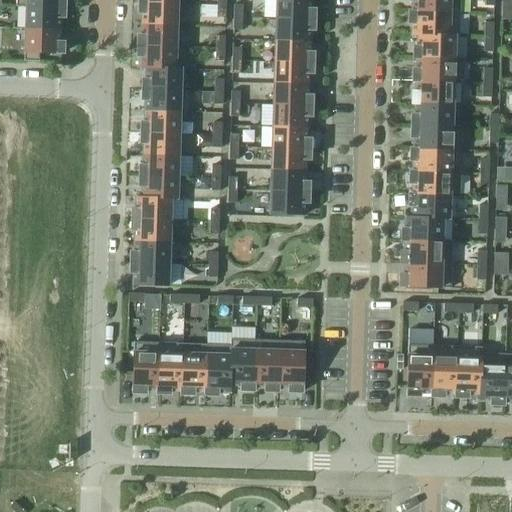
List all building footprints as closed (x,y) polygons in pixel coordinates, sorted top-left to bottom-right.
[(275,0),(275,19),(314,20),(314,10),(311,10),(311,0),(275,0)] [(408,12),(459,14),(459,0),(408,0),(411,1),(411,12),(408,12)] [(176,26),(177,4),(138,3),(138,13),(141,13),(140,24),(176,26)] [(216,18),(225,18),(225,6),(216,5),(216,18)] [(233,18),(242,18),(242,5),(233,5),(233,18)] [(16,6),(16,7),(25,7),(25,29),(60,30),(61,17),(64,17),(64,7),(16,6)] [(511,6),(501,6),(501,20),(511,19),(511,6)] [(459,14),(408,12),(408,23),(411,23),(411,35),(458,37),(459,14)] [(232,30),(233,30),(241,30),(242,18),(233,18),(232,30)] [(274,41),(310,42),(310,30),(313,30),(314,20),(275,19),(274,41)] [(493,23),(484,23),(483,37),(492,38),(493,23)] [(137,46),(175,47),(176,26),(140,24),(140,36),(137,36),(137,46)] [(63,43),(60,43),(60,30),(25,29),(24,61),(39,62),(39,53),(60,54),(60,53),(63,53),(63,43)] [(458,37),(411,35),(411,36),(415,36),(415,47),(413,47),(413,58),(416,58),(463,60),(463,59),(454,59),(454,37),(458,37)] [(215,49),(224,49),(224,36),(215,36),(215,49)] [(492,38),(483,37),(483,52),(492,52),(492,38)] [(312,63),(313,53),(310,53),(310,42),(274,41),(274,62),(312,63)] [(175,47),(137,46),(136,56),(139,56),(139,68),(181,69),(181,68),(175,68),(175,47)] [(231,61),(240,61),(241,48),(232,48),(231,61)] [(224,49),(215,49),(215,61),(223,61),(224,49)] [(412,81),(463,82),(463,60),(416,58),(416,70),(412,70),(412,81)] [(231,73),(240,74),(240,61),(231,61),(231,73)] [(309,85),(309,73),(312,73),(312,63),(274,62),(273,84),(309,85)] [(181,69),(139,68),(139,69),(145,69),(145,80),(142,80),(141,90),(180,91),(181,69)] [(482,83),(491,83),(491,69),(482,68),(482,83)] [(223,80),(222,80),(214,79),(214,92),(222,92),(223,80)] [(411,104),(452,105),(453,83),(463,83),(463,82),(412,81),(415,81),(414,92),(412,92),(411,104)] [(490,98),(491,83),(482,83),(481,98),(490,98)] [(311,107),(311,96),(308,96),(309,85),(273,84),(272,105),(311,107)] [(144,111),(179,113),(180,91),(141,90),(141,100),(144,100),(144,111)] [(230,104),(239,104),(239,91),(230,91),(230,104)] [(213,105),(222,105),(222,92),(214,92),(213,105)] [(230,116),(238,117),(239,104),(230,104),(230,116)] [(452,105),(411,104),(414,104),(414,115),(411,115),(410,126),(461,128),(461,127),(452,127),(452,105)] [(272,105),(272,127),(307,128),(308,116),(311,116),(311,107),(272,105)] [(179,134),(179,113),(144,111),(143,123),(140,123),(140,133),(179,134)] [(497,129),(498,114),(489,114),(488,129),(497,129)] [(212,135),(221,136),(221,123),(213,123),(212,135)] [(27,124),(26,148),(64,149),(65,125),(27,124)] [(410,149),(460,151),(461,128),(410,126),(410,138),(413,138),(413,149),(410,149)] [(272,127),(271,141),(271,148),(309,150),(310,140),(307,140),(307,128),(272,127)] [(497,129),(488,129),(488,144),(497,144),(497,129)] [(179,134),(140,133),(140,143),(143,143),(142,155),(178,156),(179,134)] [(229,147),(237,147),(238,135),(229,134),(229,147)] [(212,148),(221,148),(221,136),(212,135),(212,148)] [(228,160),(229,160),(237,160),(237,147),(229,147),(228,160)] [(26,148),(25,171),(64,172),(64,149),(26,148)] [(271,148),(270,170),(306,171),(306,160),(309,160),(309,150),(271,148)] [(409,172),(460,174),(460,173),(450,172),(451,151),(460,152),(460,151),(410,149),(409,160),(412,161),(412,172),(409,172)] [(139,176),(177,177),(178,156),(142,155),(142,166),(139,166),(139,176)] [(488,175),(488,160),(479,160),(479,174),(488,175)] [(211,178),(220,179),(220,166),(211,166),(211,178)] [(308,193),(308,183),(306,183),(306,171),(270,170),(270,192),(308,193)] [(25,171),(24,194),(63,195),(64,172),(25,171)] [(408,195),(459,196),(460,174),(409,172),(409,183),(412,183),(411,195),(408,195)] [(488,175),(479,174),(478,189),(487,189),(488,175)] [(176,199),(177,177),(139,176),(139,177),(142,177),(141,197),(135,197),(135,198),(176,199)] [(211,178),(210,191),(219,191),(220,179),(211,178)] [(227,190),(236,191),(237,178),(228,178),(227,190)] [(495,186),(495,197),(504,197),(504,187),(495,186)] [(227,190),(227,203),(236,203),(236,191),(227,190)] [(269,214),(304,215),(305,203),(308,203),(308,193),(270,192),(269,214)] [(24,194),(24,216),(62,218),(63,195),(24,194)] [(404,218),(449,219),(449,197),(459,197),(459,196),(408,195),(408,206),(411,206),(410,217),(404,217),(404,218)] [(176,199),(135,198),(134,209),(132,209),(131,219),(170,221),(170,199),(176,200),(176,199)] [(478,205),(477,220),(486,220),(487,206),(478,205)] [(219,209),(210,209),(209,222),(218,222),(219,209)] [(24,216),(23,240),(61,241),(62,218),(24,216)] [(449,219),(404,218),(404,229),(401,229),(401,240),(404,241),(451,242),(451,241),(442,241),(443,220),(449,220),(449,219)] [(494,218),(494,230),(503,230),(504,219),(494,218)] [(133,241),(169,242),(170,221),(131,219),(131,229),(134,230),(133,241)] [(486,220),(477,220),(477,235),(486,235),(486,220)] [(209,222),(209,234),(218,235),(218,222),(209,222)] [(169,242),(133,241),(133,253),(130,252),(130,263),(168,264),(169,242)] [(403,263),(451,265),(451,242),(404,241),(403,252),(400,252),(400,263),(403,263)] [(476,266),(485,266),(485,251),(476,251),(476,266)] [(217,253),(208,252),(208,265),(217,265),(217,253)] [(168,264),(130,263),(129,273),(132,273),(132,285),(168,286),(168,264)] [(403,263),(403,275),(400,274),(399,286),(402,286),(402,287),(450,289),(451,265),(403,263)] [(208,265),(207,278),(216,278),(217,265),(208,265)] [(484,281),(485,266),(476,266),(476,280),(484,281)] [(143,294),(128,293),(127,302),(143,303),(143,294)] [(183,304),(184,295),(169,294),(169,303),(183,304)] [(184,295),(183,304),(198,304),(198,295),(184,295)] [(217,305),(232,305),(232,296),(217,296),(217,305)] [(241,306),(256,306),(256,297),(241,297),(241,306)] [(256,297),(256,306),(270,307),(271,298),(256,297)] [(312,299),(296,299),(296,308),(311,308),(312,299)] [(401,311),(417,311),(417,303),(401,302),(401,311)] [(443,304),(443,312),(457,313),(458,304),(443,304)] [(472,305),(458,304),(457,313),(472,313),(472,305)] [(497,305),(482,305),(481,314),(496,314),(497,305)] [(14,323),(14,333),(24,333),(24,323),(14,323)] [(24,323),(24,333),(34,333),(34,323),(24,323)] [(41,323),(40,333),(50,334),(51,324),(41,323)] [(217,393),(228,393),(230,339),(230,345),(206,344),(204,392),(204,395),(217,396),(217,393)] [(253,391),(253,388),(254,340),(230,339),(228,393),(229,393),(229,387),(240,387),(240,391),(253,391)] [(277,392),(277,389),(279,341),(254,340),(253,388),(264,388),(264,391),(277,392)] [(277,389),(288,389),(288,392),(301,393),(301,389),(302,389),(303,342),(279,341),(277,389)] [(145,390),(156,391),(158,343),(133,342),(132,390),(132,393),(145,394),(145,390)] [(169,391),(180,392),(182,344),(158,343),(156,391),(156,394),(169,394),(169,391)] [(206,344),(182,344),(180,392),(180,395),(193,395),(193,392),(204,392),(206,344)] [(432,346),(407,345),(405,393),(406,393),(406,396),(419,397),(419,393),(430,394),(432,346)] [(443,394),(454,394),(456,347),(432,346),(430,394),(430,397),(443,397),(443,394)] [(467,395),(478,395),(478,401),(480,348),(456,347),(454,394),(454,398),(467,398),(467,395)] [(481,354),(481,348),(480,348),(478,401),(490,402),(490,405),(502,405),(503,402),(504,354),(481,354)] [(6,351),(5,388),(22,389),(23,352),(6,351)] [(23,352),(22,389),(39,389),(40,352),(23,352)] [(40,352),(39,389),(56,390),(58,353),(40,352)] [(511,364),(505,364),(505,354),(504,354),(503,402),(511,402),(511,364)]
